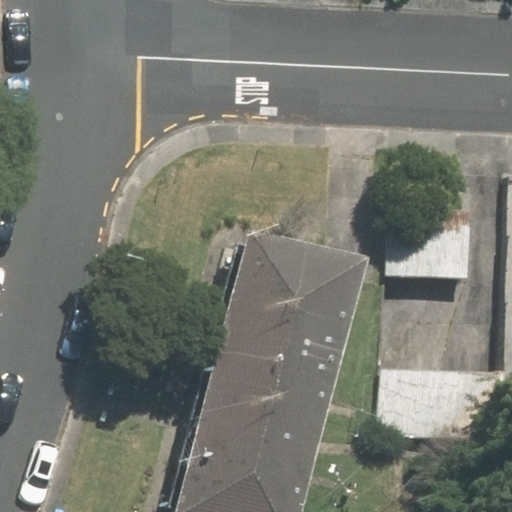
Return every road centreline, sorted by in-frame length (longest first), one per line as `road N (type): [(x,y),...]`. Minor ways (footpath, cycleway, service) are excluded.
road 1 (residential): [(0,487),(45,335),(80,55)]
road 2 (residential): [(511,72),(80,55)]
